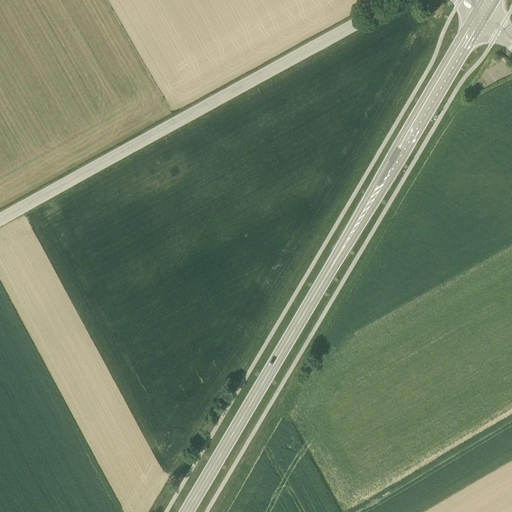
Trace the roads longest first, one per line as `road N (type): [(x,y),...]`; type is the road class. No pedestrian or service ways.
road 1 (primary): [(186,511),(476,22)]
road 2 (unclassified): [(398,0),(0,220)]
